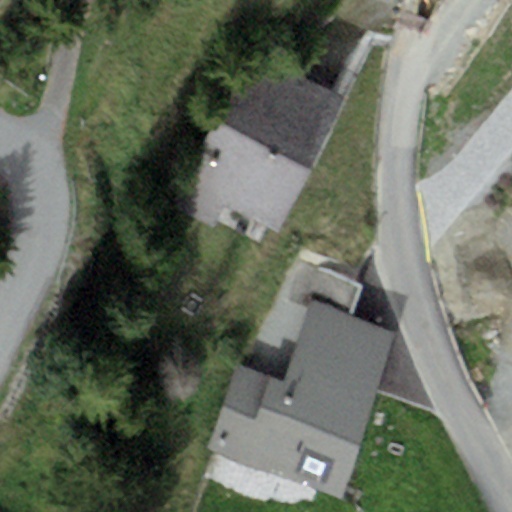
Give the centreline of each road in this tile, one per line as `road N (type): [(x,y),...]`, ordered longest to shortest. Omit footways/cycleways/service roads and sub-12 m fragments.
road 1 (residential): [(428,0),(402,110),(402,219),(453,384),(511,507)]
road 2 (residential): [(0,334),(30,258),(39,198),(29,164),(0,143)]
